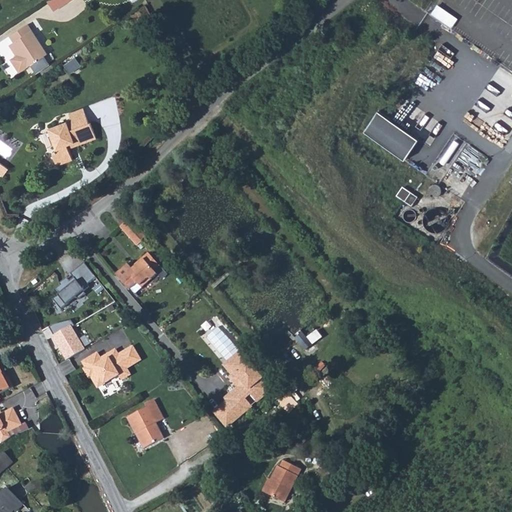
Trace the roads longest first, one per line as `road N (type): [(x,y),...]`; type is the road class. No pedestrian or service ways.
road 1 (unclassified): [(352,0),(211,105),(127,188),(4,272)]
road 2 (unclassified): [(124,511),(4,272)]
